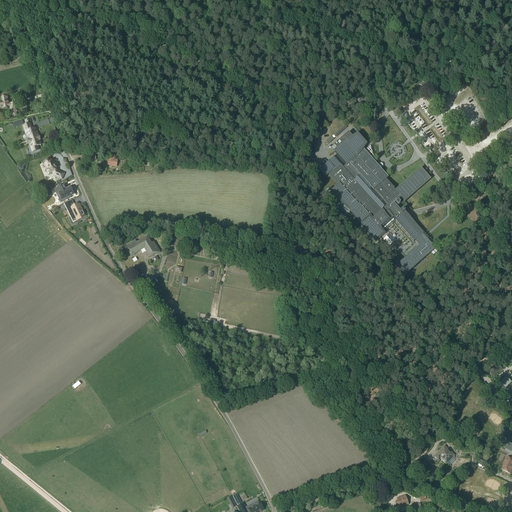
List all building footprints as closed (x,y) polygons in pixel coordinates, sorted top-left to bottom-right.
[(0,107),(3,107),(3,109),(8,109),(8,108),(9,108),(11,116),(17,115),(15,106),(13,106),(12,104),(8,104),(7,96),(1,97),(2,103),(0,103),(0,107)] [(32,130),(29,124),(23,126),(26,133),(28,140),(27,140),(29,145),(32,144),(34,148),(41,145),(39,141),(40,141),(38,137),(36,132),(33,133),(32,130)] [(40,132),(48,130),(46,124),(38,127),(40,132)] [(328,161),(317,170),(324,178),(328,174),(337,184),(332,190),(332,191),(332,192),(333,192),(333,193),(334,194),(335,196),(336,197),(338,199),(339,200),(340,202),(342,203),(343,205),(344,205),(345,207),(347,208),(348,209),(350,210),(349,212),(359,223),(359,224),(376,242),(385,234),(381,228),(392,218),(413,242),(415,240),(419,246),(398,264),(401,268),(399,270),(403,275),(405,272),(407,274),(435,249),(427,240),(425,238),(424,236),(423,235),(423,234),(419,229),(408,217),(405,213),(405,212),(403,209),(400,212),(394,205),(395,203),(395,204),(397,207),(400,204),(398,202),(397,202),(400,199),(405,203),(431,180),(421,168),(394,192),(393,190),(394,189),(386,180),(388,178),(381,170),(380,169),(383,168),(383,167),(383,166),(383,165),(382,164),(381,164),(380,165),(378,167),(376,165),(363,150),(367,145),(357,134),(352,137),(348,133),(333,146),(336,149),(334,152),(347,168),(345,171),(339,164),(335,168),(328,161)] [(108,160),(106,160),(105,165),(116,166),(117,161),(113,161),(114,156),(109,156),(108,160)] [(46,163),(45,163),(49,174),(52,173),(53,176),(61,179),(63,174),(58,171),(53,160),(50,161),(49,160),(48,160),(46,160),(45,162),(46,163)] [(63,184),(54,189),(60,203),(70,198),(69,197),(74,195),(71,189),(66,191),(63,184)] [(54,199),(50,201),(56,212),(60,210),(54,199)] [(71,200),(64,204),(67,210),(69,209),(72,215),(70,217),(73,223),(84,217),(79,205),(75,207),(71,200)] [(390,228),(394,232),(392,234),(394,236),(399,230),(394,225),(390,228)] [(400,241),(405,247),(410,242),(402,233),(395,239),(399,243),(400,241)] [(395,242),(389,235),(382,241),(388,247),(395,242)] [(172,236),(170,245),(173,246),(174,243),(177,243),(176,247),(183,249),(184,247),(187,248),(189,239),(172,236)] [(126,249),(125,250),(127,253),(128,252),(131,257),(138,253),(138,252),(140,251),(140,252),(140,251),(144,249),(145,251),(149,259),(155,255),(155,256),(158,254),(158,253),(159,253),(153,243),(151,245),(147,238),(141,242),(138,243),(139,244),(136,245),(135,242),(125,248),(126,249)] [(490,373),(492,377),(502,370),(500,367),(490,373)] [(506,377),(500,383),(505,389),(511,382),(506,377)] [(444,447),(433,458),(437,462),(440,459),(446,465),(454,456),(444,447)] [(511,460),(507,458),(502,469),(503,470),(503,471),(510,475),(511,471),(511,460)] [(478,462),(475,467),(486,473),(488,470),(483,468),(484,466),(478,462)] [(397,500),(399,506),(400,508),(408,505),(405,496),(397,499),(397,500)] [(243,504),(237,507),(239,511),(260,511),(263,511),(260,503),(248,509),(248,510),(246,511),(243,504)]
